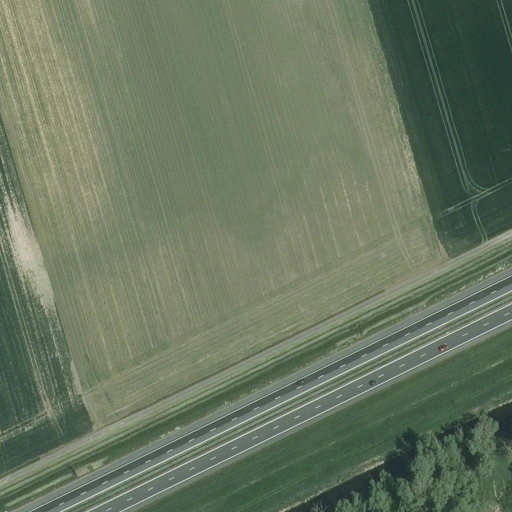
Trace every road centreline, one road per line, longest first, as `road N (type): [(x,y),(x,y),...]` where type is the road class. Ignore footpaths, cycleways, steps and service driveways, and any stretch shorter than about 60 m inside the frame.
road 1 (unclassified): [(0,482),(511,232)]
road 2 (motorway): [(511,283),(44,511)]
road 3 (motorway): [(105,511),(511,309)]
